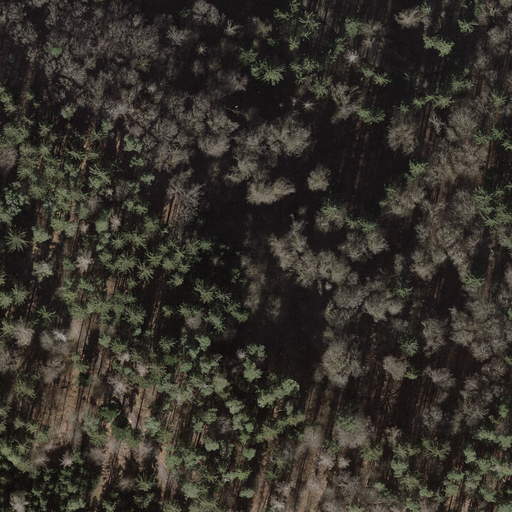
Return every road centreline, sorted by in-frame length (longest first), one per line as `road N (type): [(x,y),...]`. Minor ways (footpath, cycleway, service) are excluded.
road 1 (track): [(194,511),(61,307),(36,279),(0,259)]
road 2 (track): [(511,22),(449,63),(409,70),(376,62),(306,0)]
